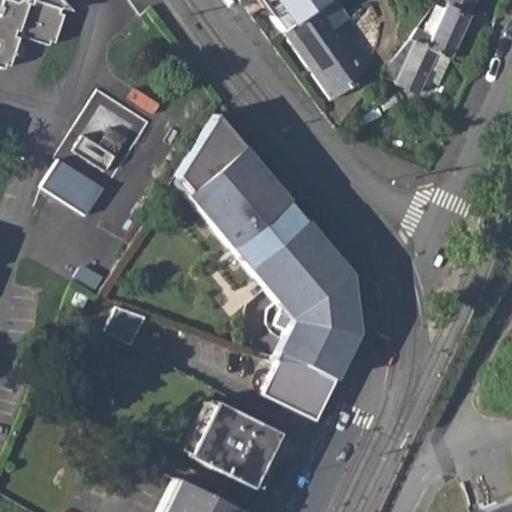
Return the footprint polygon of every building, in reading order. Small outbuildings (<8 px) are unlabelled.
[(0,0),(0,69),(5,71),(15,39),(46,49),(47,45),(52,46),(61,18),(56,16),(56,13),(64,15),(50,0),(0,0)] [(279,31),(328,99),(348,85),(345,80),(366,67),(336,25),(348,17),(335,0),(321,0),(319,2),(283,28),(279,31)] [(451,8),(445,5),(444,7),(431,34),(421,29),(417,28),(410,38),(435,50),(447,56),(473,0),(447,0),(453,3),(451,8)] [(424,21),(421,29),(431,34),(444,7),(436,3),(428,22),(424,21)] [(435,50),(410,38),(379,73),(415,90),(422,76),(435,50)] [(447,56),(435,50),(422,76),(437,82),(447,56)] [(286,202),(217,113),(204,123),(177,166),(190,184),(186,188),(278,307),(270,323),(281,329),(267,358),(273,359),(300,366),(331,376),(354,329),(345,279),(302,224),(301,224),(284,203),(286,202)] [(39,187),(87,213),(104,183),(56,156),(39,187)] [(110,336),(138,351),(149,328),(121,314),(110,336)] [(179,452),(246,485),(265,448),(272,433),(206,398),(211,388),(138,351),(101,425),(175,462),(179,452)] [(331,376),(300,366),(273,359),(257,391),(299,413),(315,407),(331,376)] [(315,407),(299,413),(309,418),(315,407)] [(149,511),(232,511),(235,507),(169,473),(149,511)] [(511,511),(511,496),(471,511),(511,511)]
